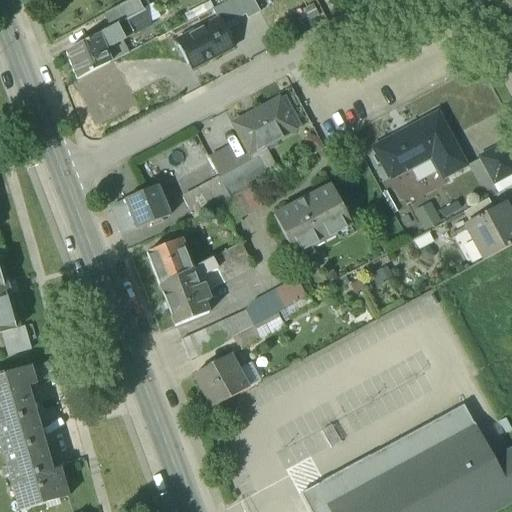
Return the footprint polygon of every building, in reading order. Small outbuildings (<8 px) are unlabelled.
[(117,25),(124,39),(150,25),(149,23),(157,19),(146,0),(133,0),(105,16),(111,28),(117,25)] [(238,0),(234,0),(226,4),(236,22),(247,16),(238,0)] [(238,0),(247,16),(259,10),(254,0),(238,0)] [(219,21),(223,29),(236,22),(226,4),(214,11),(219,21)] [(219,21),(177,43),(180,47),(178,48),(188,67),(189,66),(192,70),(234,48),(223,29),(219,21)] [(98,37),(104,51),(125,41),(124,39),(117,25),(111,28),(97,35),(98,37)] [(98,37),(66,54),(77,82),(97,72),(109,65),(104,51),(98,37)] [(109,65),(97,72),(109,93),(119,81),(111,64),(109,65)] [(279,100),(232,126),(249,157),(296,132),(290,120),(283,123),(274,106),(280,102),(279,100)] [(437,115),(373,149),(382,165),(388,162),(396,177),(409,170),(432,158),(440,173),(443,179),(465,168),(437,115)] [(511,166),(502,147),(481,159),(494,183),(511,173),(511,166)] [(417,186),(440,173),(432,158),(409,170),(417,186)] [(258,159),(219,180),(230,199),(268,179),(258,159)] [(219,180),(183,200),(194,220),(226,205),(224,203),(230,199),(219,180)] [(159,188),(125,201),(126,202),(136,228),(137,231),(170,217),(159,188)] [(330,189),(274,217),(295,257),(312,248),(309,243),(331,232),(333,237),(351,228),(330,189)] [(251,215),(241,195),(231,201),(232,203),(241,220),(251,215)] [(488,200),(464,213),(469,224),(470,224),(494,211),(488,200)] [(136,228),(126,202),(110,210),(121,235),(136,228)] [(232,203),(222,208),(232,228),(242,223),(232,203)] [(417,208),(423,228),(439,223),(433,203),(417,208)] [(494,211),(470,224),(489,259),(511,246),(511,220),(504,205),(494,211)] [(180,242),(147,254),(160,288),(191,271),(180,242)] [(240,245),(212,260),(218,269),(217,270),(225,283),(254,268),(240,245)] [(191,271),(160,288),(176,328),(209,314),(205,304),(211,302),(205,284),(200,287),(196,280),(217,270),(218,269),(212,260),(191,271)] [(0,335),(1,335),(18,330),(0,266),(0,335)] [(309,297),(294,306),(298,315),(314,306),(309,297)] [(245,310),(215,326),(181,341),(189,362),(233,339),(254,328),(254,327),(245,310)] [(254,328),(261,341),(262,344),(286,331),(278,315),(254,327),(254,328)] [(18,330),(1,335),(8,358),(31,351),(24,328),(18,330)] [(254,328),(233,339),(240,352),(261,341),(254,328)] [(246,391),(228,358),(195,376),(213,409),(246,391)] [(28,442),(14,394),(35,387),(30,368),(3,376),(2,375),(0,375),(0,450),(1,450),(28,442)] [(463,407),(300,495),(309,511),(493,511),(511,502),(511,475),(503,481),(463,407)] [(28,442),(1,450),(7,469),(2,471),(5,479),(9,478),(19,511),(24,511),(68,499),(59,470),(37,476),(28,442)]
